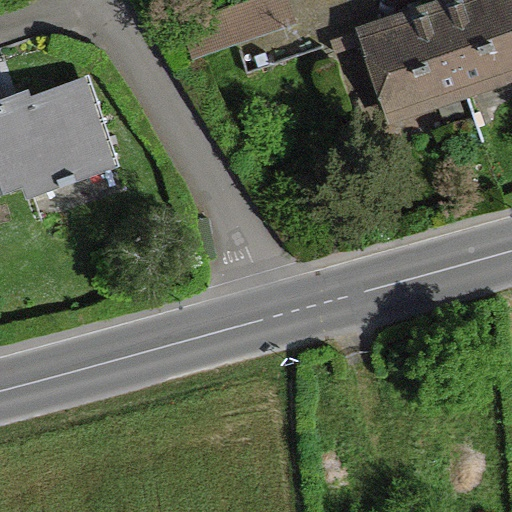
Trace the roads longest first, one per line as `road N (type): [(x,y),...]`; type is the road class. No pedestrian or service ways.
road 1 (residential): [(102,0),(295,312)]
road 2 (tertiary): [(295,312),(0,391)]
road 3 (tertiary): [(511,251),(295,312)]
road 4 (unknown): [(123,32),(0,65)]
